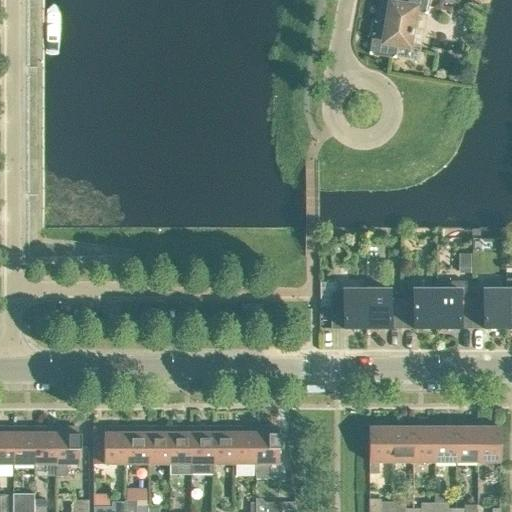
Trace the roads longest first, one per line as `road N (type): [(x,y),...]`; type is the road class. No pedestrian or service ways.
road 1 (tertiary): [(9,370),(511,370)]
road 2 (residential): [(9,293),(12,0)]
road 3 (residential): [(334,76),(330,123),(363,143),(377,141),(394,113),(388,95),(355,80)]
road 4 (residential): [(9,293),(135,292)]
